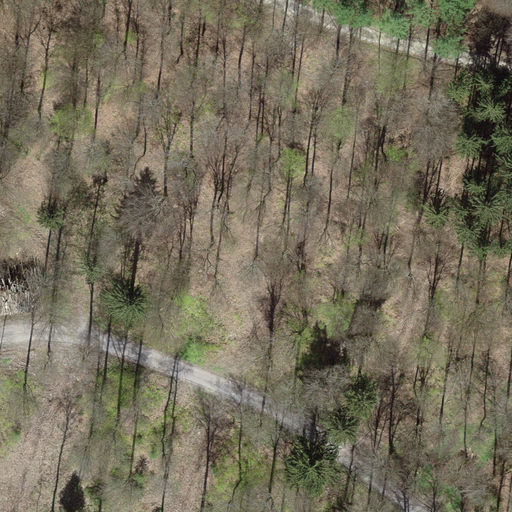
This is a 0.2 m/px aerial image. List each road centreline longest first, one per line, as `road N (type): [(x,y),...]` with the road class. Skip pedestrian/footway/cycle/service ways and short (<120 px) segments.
road 1 (track): [(0,344),(47,337),(106,348),(218,386),(299,423),(406,511)]
road 2 (track): [(511,74),(282,0)]
